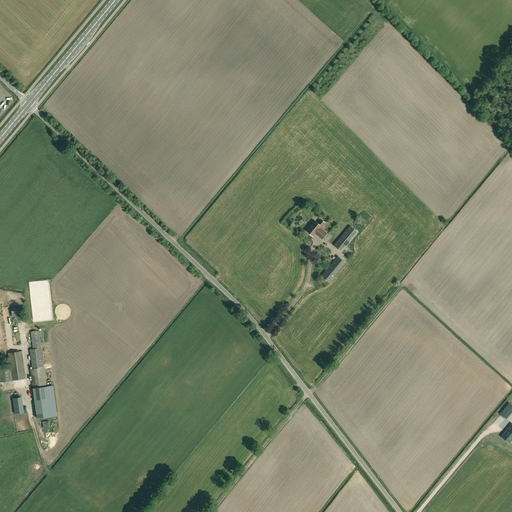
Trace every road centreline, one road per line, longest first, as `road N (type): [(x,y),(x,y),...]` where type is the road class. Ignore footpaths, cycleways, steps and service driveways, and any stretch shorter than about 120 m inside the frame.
road 1 (unclassified): [(400,511),(243,309),(28,105)]
road 2 (secondary): [(28,105),(115,0)]
